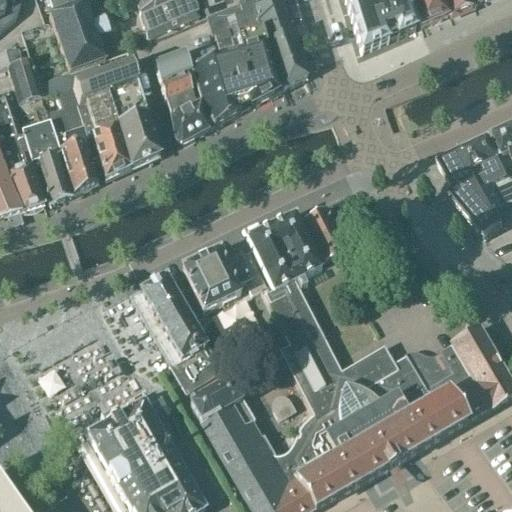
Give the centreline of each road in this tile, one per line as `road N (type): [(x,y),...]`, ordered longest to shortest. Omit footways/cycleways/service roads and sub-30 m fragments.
road 1 (residential): [(87,293),(378,165)]
road 2 (residential): [(219,511),(87,293)]
road 3 (tertiary): [(511,313),(412,220),(378,165)]
road 4 (residential): [(348,100),(511,25)]
road 5 (residential): [(378,165),(511,108)]
